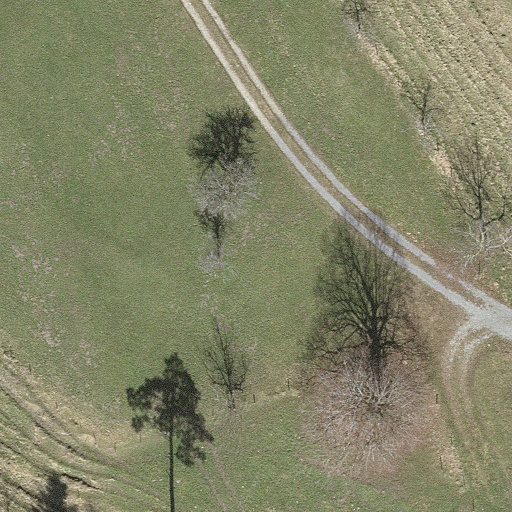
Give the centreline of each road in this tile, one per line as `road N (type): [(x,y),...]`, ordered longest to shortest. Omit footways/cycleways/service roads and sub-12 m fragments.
road 1 (track): [(195,0),(277,128),(337,196),(511,325)]
road 2 (track): [(501,318),(463,348),(454,389),(507,511)]
